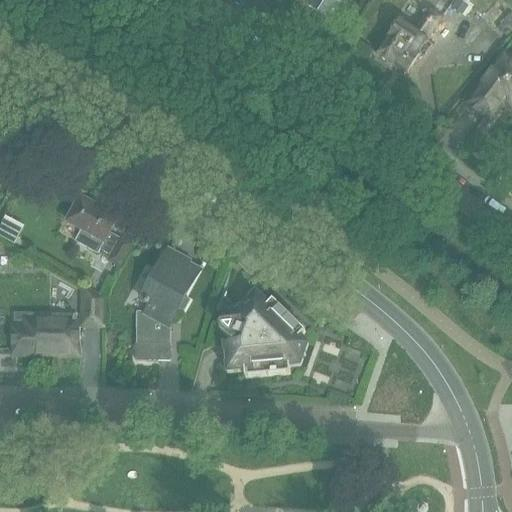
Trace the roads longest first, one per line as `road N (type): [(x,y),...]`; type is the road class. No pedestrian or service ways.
road 1 (secondary): [(469,433),(428,357),(352,287),(268,229),(0,81)]
road 2 (residential): [(469,433),(0,411)]
road 3 (unclassified): [(511,233),(181,10)]
